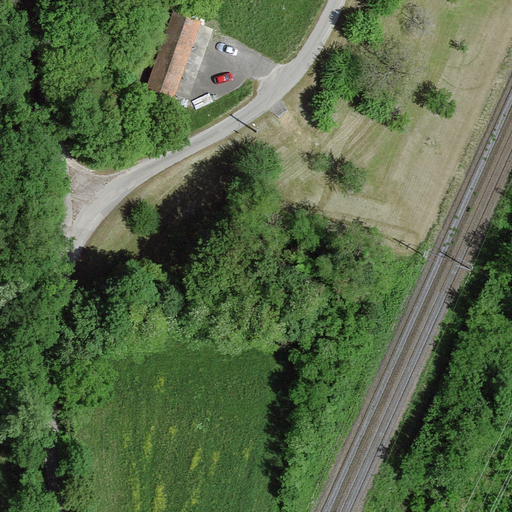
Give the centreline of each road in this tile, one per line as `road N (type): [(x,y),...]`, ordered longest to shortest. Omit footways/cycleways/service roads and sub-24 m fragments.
road 1 (unclassified): [(60,511),(49,403),(53,336),(80,228),(126,182),(281,91),(339,0)]
road 2 (track): [(88,215),(52,98),(51,0)]
